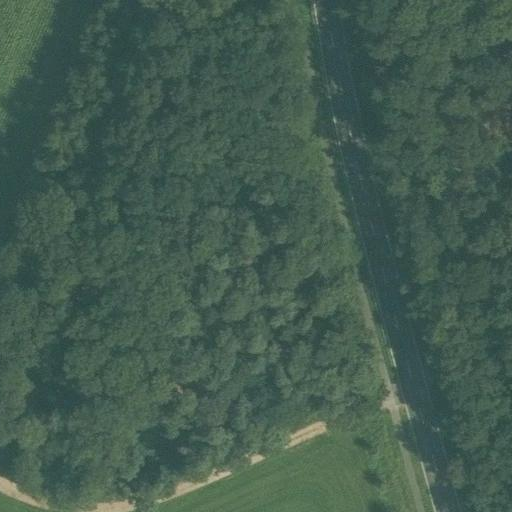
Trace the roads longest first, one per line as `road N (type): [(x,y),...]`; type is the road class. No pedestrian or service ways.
road 1 (tertiary): [(324,0),(366,210),(446,511)]
road 2 (track): [(0,484),(78,510),(120,510),(413,393)]
